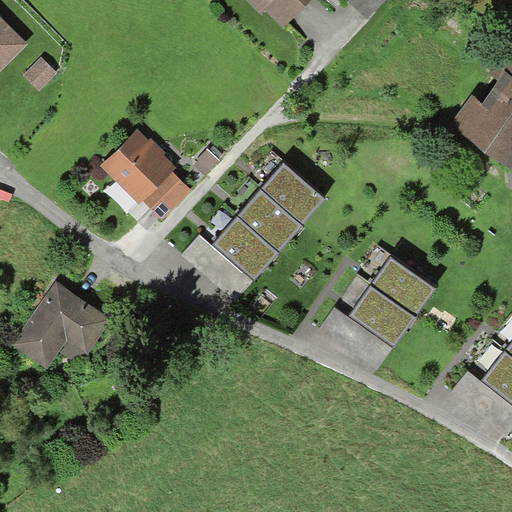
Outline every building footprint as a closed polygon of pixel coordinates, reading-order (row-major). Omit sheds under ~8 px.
[(265,0),(262,3),(281,21),(301,0),(265,0)] [(382,0),(349,0),(365,16),(382,0)] [(510,169),(511,165),(511,0),(465,0),(511,41),(511,42),(488,76),(497,82),(482,104),(472,97),(451,126),(510,169)] [(0,62),(18,45),(0,26),(0,62)] [(27,73),(40,86),(52,73),(39,61),(27,73)] [(157,201),(168,191),(177,200),(186,190),(167,171),(170,169),(134,133),(102,165),(138,201),(147,191),(157,201)] [(206,170),(216,160),(206,150),(196,161),(206,170)] [(393,253),(370,285),(414,316),(437,283),(393,253)] [(91,341),(106,320),(54,285),(13,344),(44,366),(71,327),(91,341)] [(370,285),(348,318),(391,348),(414,316),(370,285)] [(511,336),(503,348),(511,355),(511,336)] [(511,355),(503,348),(476,382),(511,409),(511,355)]
